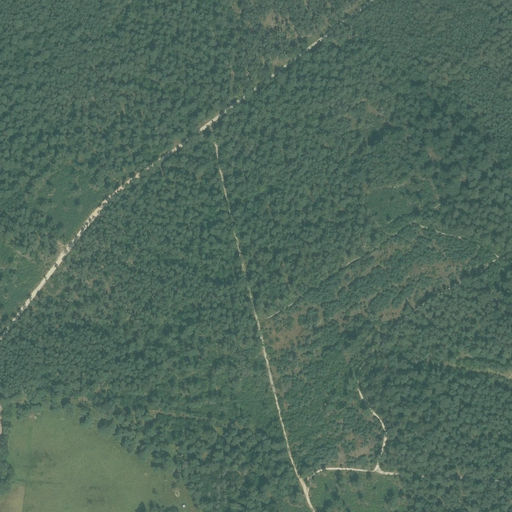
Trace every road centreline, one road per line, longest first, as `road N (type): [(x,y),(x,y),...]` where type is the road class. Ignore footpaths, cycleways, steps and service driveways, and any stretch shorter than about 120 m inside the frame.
road 1 (track): [(0,336),(108,199),(373,0)]
road 2 (track): [(302,482),(211,121)]
road 3 (track): [(389,238),(272,76)]
road 4 (track): [(376,471),(511,483)]
